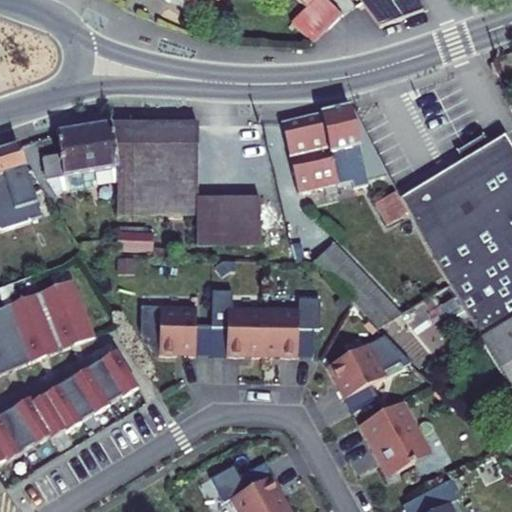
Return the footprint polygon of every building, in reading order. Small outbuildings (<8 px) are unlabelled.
[(166,0),(189,14),(197,0),(166,0)] [(342,17),(325,0),(296,0),(306,10),(291,24),(312,45),(342,17)] [(357,0),(379,28),(423,12),(413,0),(357,0)] [(365,187),(350,111),(280,126),(300,210),(319,205),(317,192),(351,185),(352,190),(365,187)] [(216,248),(219,200),(198,200),(197,126),(109,127),(115,171),(115,187),(114,216),(195,216),(195,248),(216,248)] [(115,171),(109,127),(53,136),(57,156),(42,160),(47,184),(55,198),(63,195),(58,180),(115,171)] [(439,164),(445,173),(488,148),(482,137),(439,164)] [(488,148),(445,173),(399,200),(446,288),(511,249),(511,153),(503,139),(488,148)] [(40,219),(19,147),(0,152),(0,215),(23,210),(27,223),(40,219)] [(115,187),(115,171),(58,180),(63,195),(115,187)] [(399,200),(395,193),(374,204),(387,229),(408,218),(399,200)] [(259,200),(219,200),(216,248),(259,247),(259,200)] [(117,236),(145,237),(145,231),(118,229),(117,236)] [(114,236),(113,252),(151,254),(152,238),(145,237),(117,236),(114,236)] [(332,247),(312,266),(349,305),(376,332),(400,317),(332,247)] [(477,340),(478,341),(511,320),(511,249),(446,288),(447,289),(475,335),(477,340)] [(38,296),(61,353),(94,340),(72,282),(38,296)] [(475,335),(447,289),(432,297),(459,345),(475,335)] [(5,309),(28,366),(61,353),(38,296),(5,309)] [(376,332),(349,305),(332,321),(359,349),(376,332)] [(195,309),(158,307),(156,358),(208,360),(208,331),(195,330),(195,309)] [(226,332),(210,331),(208,358),(259,361),(262,310),(227,308),(226,332)] [(0,377),(28,366),(5,309),(0,311),(0,377)] [(299,311),(262,310),(259,361),(311,362),(311,333),(298,333),(299,311)] [(511,395),(511,320),(478,341),(511,395)] [(387,343),(415,371),(431,356),(404,328),(387,343)] [(373,402),(367,389),(386,379),(369,346),(325,368),(349,415),(373,402)] [(87,373),(108,408),(137,392),(115,356),(87,373)] [(59,390),(80,425),(109,410),(108,408),(87,373),(59,390)] [(31,407),(49,440),(50,443),(81,427),(80,425),(59,390),(31,407)] [(49,440),(31,407),(28,403),(0,420),(21,454),(49,440)] [(390,479),(429,459),(400,404),(357,427),(370,451),(373,449),(390,479)] [(23,456),(0,420),(0,467),(5,464),(6,466),(23,456)] [(239,480),(246,493),(271,479),(264,466),(239,480)] [(222,506),(229,502),(246,493),(239,480),(233,468),(209,481),(222,506)] [(271,479),(246,493),(229,502),(234,511),(285,511),(288,510),(271,479)] [(450,511),(439,489),(403,508),(404,511),(450,511)]
